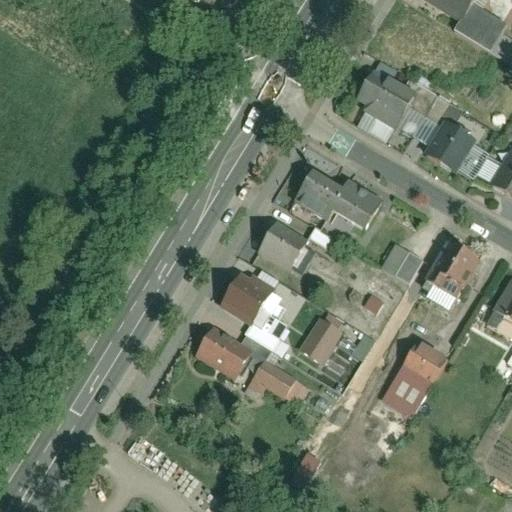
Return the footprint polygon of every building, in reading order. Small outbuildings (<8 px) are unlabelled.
[(422,0),(450,16),(436,38),(510,83),(511,79),(511,47),(491,35),(502,16),(476,0),(422,0)] [(370,64),(349,99),(391,125),(408,96),(449,120),(429,153),(511,203),(511,148),(509,146),(497,167),(474,153),(483,137),(458,122),(468,104),(414,71),(405,86),(370,64)] [(354,231),(373,202),(311,164),(292,193),(354,231)] [(255,249),(290,269),(306,241),(271,221),(255,249)] [(310,233),(306,242),(325,249),(328,241),(310,233)] [(477,259),(450,241),(429,270),(456,289),(477,259)] [(380,276),(405,283),(401,297),(415,301),(426,261),(387,250),(380,276)] [(219,300),(253,322),(270,295),(236,274),(219,300)] [(511,276),(489,309),(511,325),(511,276)] [(251,349),(206,322),(189,350),(235,377),(251,349)] [(312,322),(297,359),(323,370),(339,333),(312,322)] [(450,358),(415,336),(396,367),(431,389),(450,358)] [(511,370),(511,351),(503,365),(511,370)] [(258,400),(261,393),(298,411),(309,388),(257,363),(243,392),(258,400)]
